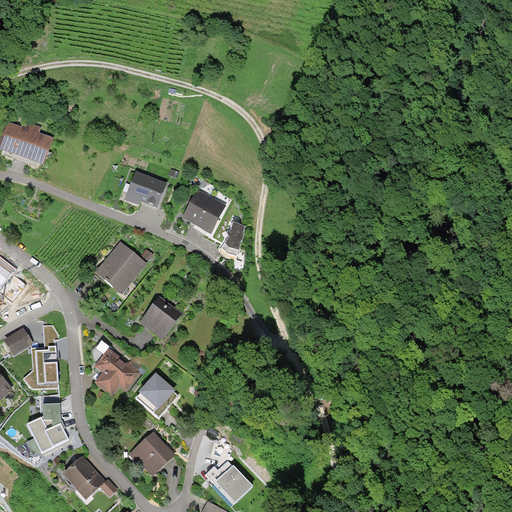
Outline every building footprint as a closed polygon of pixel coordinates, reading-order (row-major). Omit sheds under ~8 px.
[(42,128),(24,122),(23,127),(8,122),(0,144),(0,150),(44,166),(54,138),(40,133),(42,128)] [(167,183),(136,171),(125,200),(140,205),(141,203),(157,209),(167,183)] [(227,206),(197,191),(182,219),(211,235),(227,206)] [(246,227),(233,223),(231,231),(227,233),(229,237),(225,244),(229,248),(239,251),(241,241),(242,242),(244,234),(243,234),(246,227)] [(147,264),(121,242),(108,258),(95,273),(122,295),(147,264)] [(153,255),(147,250),(141,256),(147,261),(153,255)] [(0,255),(0,292),(12,302),(25,285),(12,275),(17,269),(0,255)] [(183,315),(160,297),(139,323),(163,341),(175,325),(183,315)] [(53,326),(43,326),(45,348),(32,348),(33,371),(24,380),(33,390),(59,389),(55,340),(59,341),(59,336),(53,326)] [(33,344),(23,328),(4,341),(14,356),(33,344)] [(122,359),(109,349),(95,366),(103,373),(95,383),(112,397),(120,387),(126,392),(140,373),(138,371),(141,367),(132,359),(128,364),(122,359)] [(175,390),(156,374),(134,399),(159,421),(174,404),(175,402),(169,397),(175,390)] [(0,399),(12,388),(0,376),(0,399)] [(60,404),(43,405),(43,417),(44,421),(61,420),(60,404)] [(43,417),(27,425),(42,454),(69,440),(64,430),(66,429),(61,420),(44,421),(43,417)] [(172,452),(154,432),(131,453),(153,477),(176,455),(172,452)] [(232,450),(218,437),(217,442),(215,441),(211,457),(219,459),(228,461),(229,462),(232,450)] [(93,467),(83,457),(62,475),(86,501),(100,488),(106,482),(93,467)] [(228,461),(219,459),(218,464),(215,467),(218,471),(224,465),(228,461)] [(229,462),(228,461),(224,465),(218,471),(215,467),(206,476),(233,504),(235,503),(235,504),(253,486),(234,466),(233,467),(229,462)] [(109,480),(106,482),(100,488),(110,498),(119,490),(109,480)] [(227,511),(208,501),(202,511),(227,511)]
